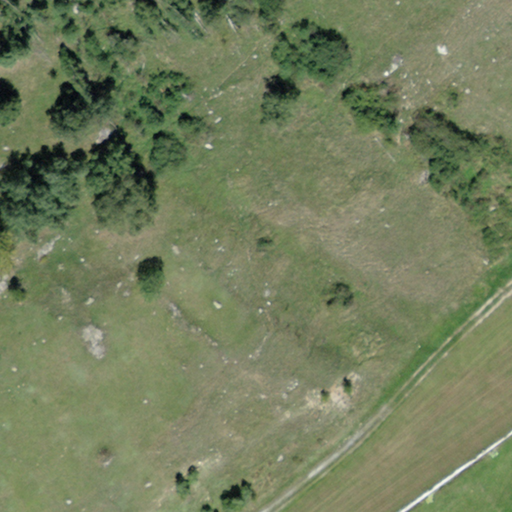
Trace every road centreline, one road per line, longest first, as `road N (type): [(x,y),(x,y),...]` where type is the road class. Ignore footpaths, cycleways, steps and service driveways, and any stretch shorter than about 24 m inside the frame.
road 1 (track): [(511,289),(263,511)]
road 2 (primary): [(511,385),(336,511)]
